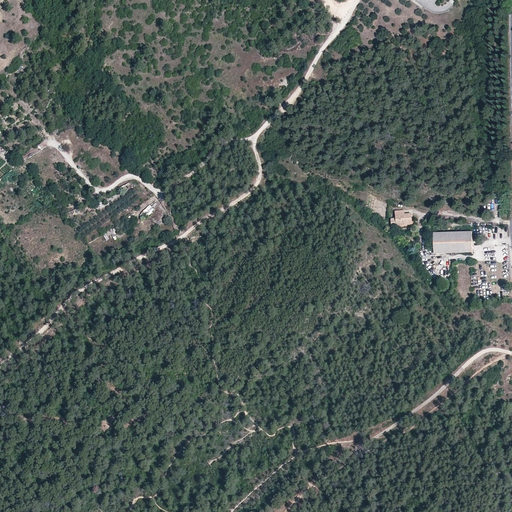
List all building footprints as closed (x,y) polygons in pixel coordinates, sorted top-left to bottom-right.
[(148,217),(155,210),(150,205),(143,212),(148,217)] [(411,223),(411,225),(412,225),(411,214),(405,215),(405,211),(395,212),(395,219),(396,225),(396,227),(401,226),(401,224),(411,223)] [(108,231),(113,242),(118,239),(112,229),(108,231)] [(435,255),(473,254),(472,233),(435,234),(435,255)] [(101,430),(107,432),(110,424),(105,422),(101,430)]
